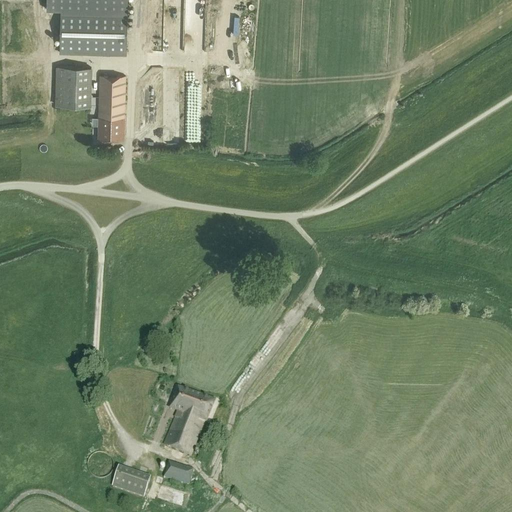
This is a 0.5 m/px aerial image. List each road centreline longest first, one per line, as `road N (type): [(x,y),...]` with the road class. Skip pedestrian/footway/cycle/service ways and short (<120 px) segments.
road 1 (track): [(207,471),(235,395),(311,293),(320,265),(314,246)]
road 2 (unclassified): [(34,186),(85,215),(101,245),(124,217),(168,202)]
road 3 (unclassified): [(168,202),(34,186)]
road 4 (unclassified): [(301,215),(168,202)]
